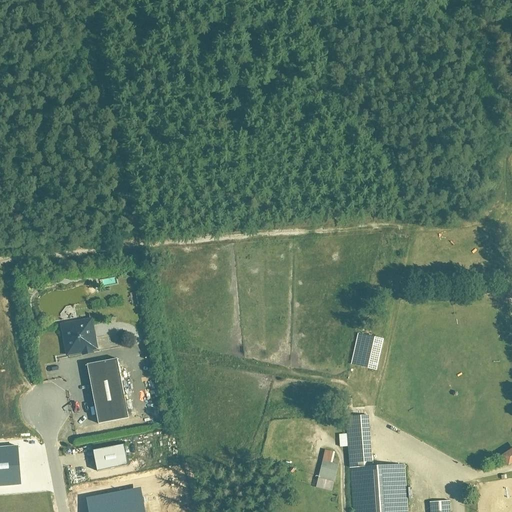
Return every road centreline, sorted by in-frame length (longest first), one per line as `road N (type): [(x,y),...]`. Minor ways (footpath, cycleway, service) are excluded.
road 1 (track): [(0,261),(498,212)]
road 2 (track): [(92,0),(144,243)]
